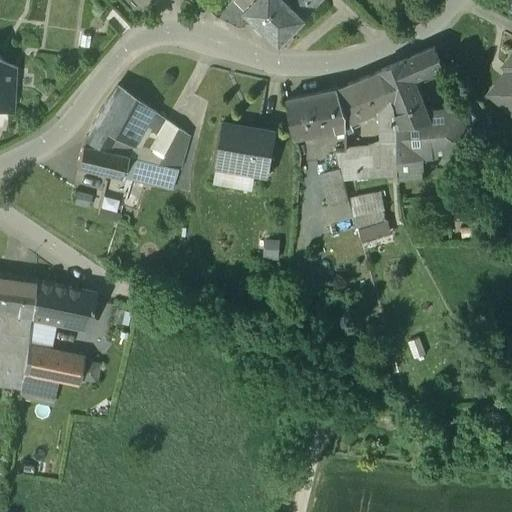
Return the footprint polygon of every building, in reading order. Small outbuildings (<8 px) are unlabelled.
[(305,16),(288,0),(254,0),(245,10),(257,22),(256,24),(257,24),(256,26),(263,33),(265,32),(266,33),(267,31),(280,44),(306,17),(305,16)] [(320,0),(288,0),(305,16),(320,0)] [(433,48),(406,60),(413,78),(441,65),(433,48)] [(511,55),(505,65),(510,68),(490,93),(511,109),(511,55)] [(0,107),(11,109),(12,65),(0,57),(0,107)] [(406,60),(380,71),(393,104),(392,105),(393,114),(423,102),(413,78),(406,60)] [(393,104),(380,71),(337,89),(347,113),(348,113),(351,121),(380,109),(393,104)] [(152,109),(117,85),(99,110),(92,125),(132,144),(152,109)] [(337,89),(287,99),(295,136),(346,126),(346,113),(347,113),(337,89)] [(460,108),(426,112),(423,102),(393,114),(396,137),(397,137),(397,150),(397,157),(470,150),(465,106),(461,108),(460,109),(460,108)] [(393,104),(380,109),(386,136),(383,136),(384,142),(385,151),(397,150),(397,137),(396,137),(393,114),(392,105),(393,104)] [(148,147),(160,157),(176,126),(167,118),(148,147)] [(277,130),(223,121),(215,165),(269,174),(277,130)] [(92,125),(82,144),(132,156),(132,144),(92,125)] [(160,157),(157,162),(177,167),(187,133),(176,126),(160,157)] [(385,151),(384,142),(371,148),(336,148),(341,167),(343,179),(399,173),(397,157),(397,150),(385,151)] [(132,156),(82,144),(76,165),(126,177),(132,156)] [(423,154),(397,157),(399,173),(399,179),(425,178),(423,154)] [(157,162),(132,156),(126,177),(171,188),(177,167),(157,162)] [(343,179),(341,167),(321,173),(331,203),(324,205),(329,222),(355,215),(349,195),(343,179)] [(382,189),(349,195),(355,215),(361,239),(392,230),(382,189)] [(96,198),(78,194),(74,208),(93,213),(96,198)] [(104,196),(102,208),(120,211),(121,198),(104,196)] [(34,277),(3,274),(0,293),(0,308),(29,312),(34,277)] [(93,289),(34,277),(29,312),(29,314),(39,316),(73,322),(74,316),(87,318),(93,289)] [(29,312),(0,308),(0,367),(22,370),(22,368),(21,368),(26,341),(29,314),(29,312)] [(39,316),(29,314),(26,341),(35,343),(39,316)] [(35,343),(26,341),(21,368),(22,368),(53,375),(75,379),(80,353),(35,343)] [(100,357),(80,353),(75,379),(94,384),(100,357)] [(22,370),(19,393),(42,395),(53,375),(22,368),(22,370)]
